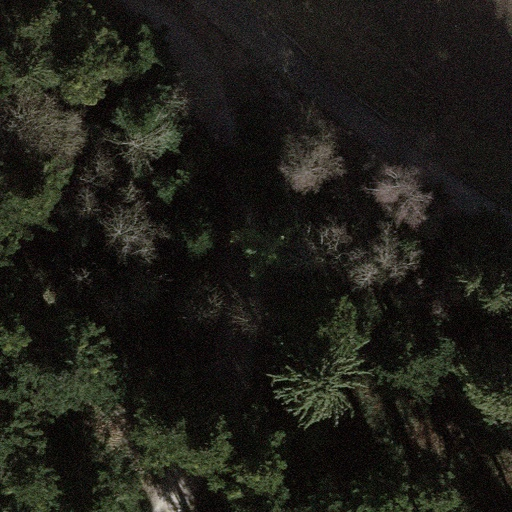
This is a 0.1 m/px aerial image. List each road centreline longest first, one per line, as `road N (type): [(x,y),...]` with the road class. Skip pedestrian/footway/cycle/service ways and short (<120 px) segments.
road 1 (track): [(171,511),(233,398),(259,205),(177,57),(101,0)]
road 2 (unknown): [(223,0),(410,165),(511,232)]
